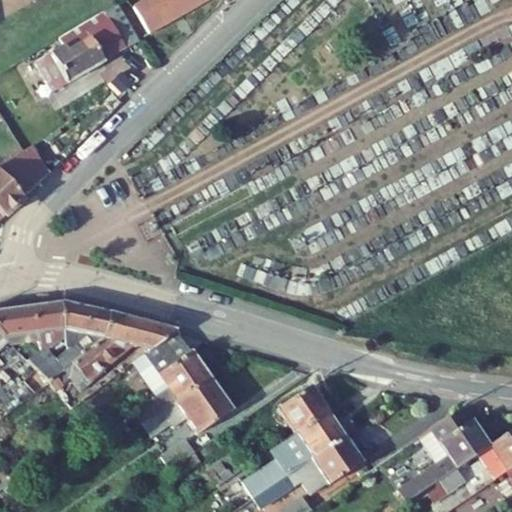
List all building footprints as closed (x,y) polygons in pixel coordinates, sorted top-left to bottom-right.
[(121,14),(133,7),(128,0),(126,0),(116,6),(121,14)] [(146,0),(133,8),(150,35),(209,0),(146,0)] [(53,92),(138,42),(121,14),(116,6),(59,39),(63,46),(35,63),(53,92)] [(29,87),(39,82),(26,59),(16,65),(29,87)] [(23,153),(19,155),(0,166),(0,214),(4,219),(23,200),(49,175),(31,147),(23,153)] [(0,334),(3,338),(35,334),(37,342),(40,351),(27,362),(48,384),(56,378),(62,372),(63,372),(55,361),(47,351),(64,338),(61,304),(0,311),(0,334)] [(55,361),(63,372),(102,339),(109,314),(61,304),(64,338),(64,347),(67,351),(55,361)] [(175,332),(175,331),(109,314),(102,339),(63,372),(62,372),(68,378),(75,388),(90,376),(127,347),(149,352),(174,333),(175,332)] [(209,379),(189,352),(174,333),(149,352),(145,355),(169,389),(156,398),(134,413),(142,425),(174,403),(209,379)] [(11,346),(37,342),(35,334),(3,338),(7,342),(11,346)] [(132,365),(156,398),(169,389),(145,355),(132,365)] [(68,378),(62,372),(56,378),(61,383),(68,378)] [(56,378),(48,384),(55,393),(64,387),(61,383),(56,378)] [(142,425),(151,439),(170,425),(173,429),(186,420),(198,435),(232,412),(209,379),(174,403),(142,425)] [(277,409),(295,436),(296,435),(327,414),(309,388),(277,409)] [(488,448),(463,411),(427,435),(444,461),(429,470),(428,469),(397,490),(400,493),(406,503),(410,500),(417,496),(437,483),(451,473),(456,470),(477,455),(488,448)] [(296,435),(313,460),(344,440),(327,414),(296,435)] [(511,431),(488,448),(505,473),(511,467),(511,431)] [(295,436),(285,442),(302,468),(313,460),(296,435),(295,436)] [(302,468),(287,478),(253,501),(236,511),(257,511),(259,511),(260,511),(301,483),(309,497),(327,486),(328,487),(361,464),(344,440),(313,460),(302,468)] [(169,471),(195,454),(186,442),(161,458),(169,471)] [(477,455),(494,480),(505,473),(488,448),(477,455)] [(204,471),(216,488),(247,468),(236,450),(204,471)] [(253,501),(287,478),(276,461),(241,483),(253,501)] [(417,496),(426,509),(465,483),(456,470),(451,473),(437,483),(417,496)] [(393,511),(406,503),(400,493),(371,511),(393,511)] [(418,511),(422,511),(426,509),(417,496),(410,500),(418,511)] [(481,511),(472,496),(446,511),(481,511)] [(281,511),(309,511),(301,499),(281,511)] [(393,511),(417,511),(418,511),(410,500),(406,503),(393,511)]
